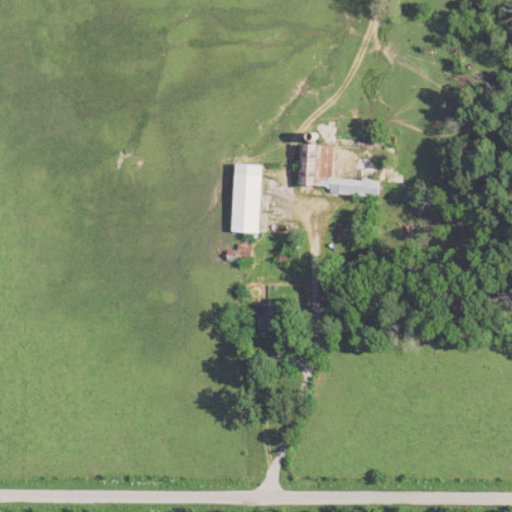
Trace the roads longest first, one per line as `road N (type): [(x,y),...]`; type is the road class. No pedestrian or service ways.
road 1 (residential): [(511,501),(0,499)]
road 2 (residential): [(261,501),(307,379),(312,207)]
